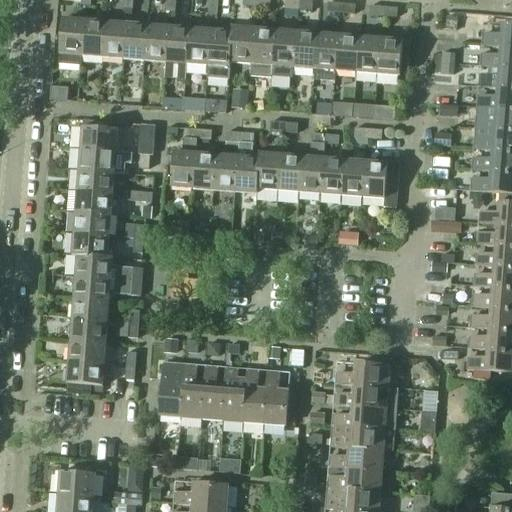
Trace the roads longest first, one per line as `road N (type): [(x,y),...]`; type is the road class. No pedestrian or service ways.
road 1 (secondary): [(0,369),(29,0)]
road 2 (residential): [(409,268),(419,217),(413,188),(427,0)]
road 3 (residential): [(256,328),(263,263),(332,262)]
